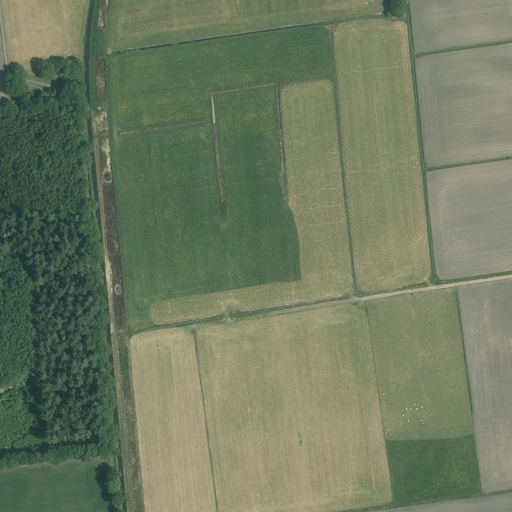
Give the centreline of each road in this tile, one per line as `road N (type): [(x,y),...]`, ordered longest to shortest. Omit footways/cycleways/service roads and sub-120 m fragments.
road 1 (track): [(283,309),(511,275)]
road 2 (track): [(0,392),(37,365),(32,277)]
